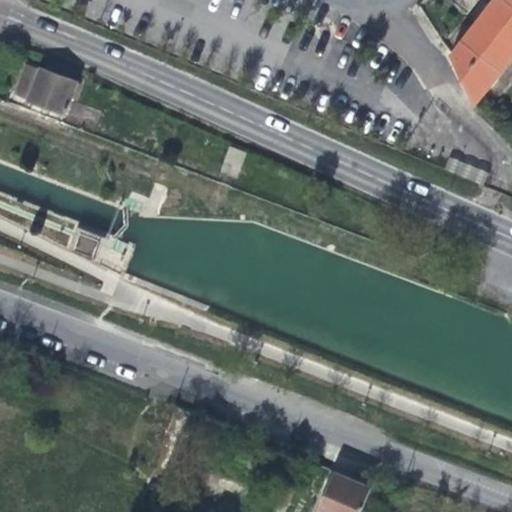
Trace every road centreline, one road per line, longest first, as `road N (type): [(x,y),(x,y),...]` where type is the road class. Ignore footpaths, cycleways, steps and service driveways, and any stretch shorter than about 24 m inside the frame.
road 1 (tertiary): [(0,17),(511,231)]
road 2 (residential): [(0,302),(511,496)]
road 3 (unknown): [(164,0),(253,27),(418,107),(437,108),(446,99)]
